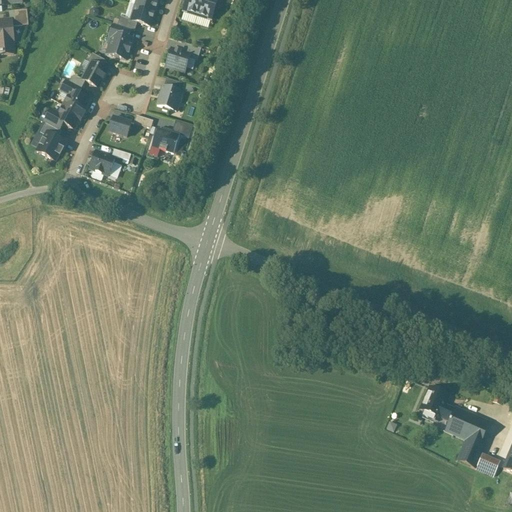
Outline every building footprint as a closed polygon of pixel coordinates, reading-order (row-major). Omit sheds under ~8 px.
[(137,0),(135,7),(155,13),(157,8),(156,8),(158,0),(137,0)] [(186,0),(183,13),(189,15),(190,16),(196,18),(202,0),(186,0)] [(217,0),(202,0),(196,18),(203,20),(204,19),(211,21),(217,0)] [(155,13),(135,7),(131,21),(131,22),(137,24),(150,28),(153,18),(154,18),(155,13)] [(26,11),(13,12),(14,21),(11,21),(12,28),(28,27),(26,11)] [(131,21),(120,18),(117,27),(130,31),(134,33),(137,24),(131,22),(131,21)] [(11,21),(0,22),(0,56),(14,55),(12,43),(13,43),(12,28),(11,21)] [(117,27),(113,26),(109,39),(111,40),(113,35),(127,39),(130,31),(117,27)] [(127,39),(113,35),(111,40),(106,56),(126,62),(128,54),(130,48),(132,41),(127,39)] [(201,50),(185,46),(183,54),(190,56),(189,60),(197,63),(201,50)] [(183,54),(172,51),(169,58),(169,57),(169,58),(169,60),(168,60),(169,60),(166,69),(184,75),(189,60),(190,56),(183,54)] [(106,62),(92,55),(87,63),(90,65),(91,64),(102,70),(106,62)] [(102,70),(91,64),(90,65),(82,81),(98,89),(106,73),(102,70)] [(81,90),(66,82),(61,90),(69,95),(71,92),(78,96),(81,90)] [(183,86),(176,83),(174,90),(181,92),(183,86)] [(182,94),(163,88),(157,107),(163,109),(162,112),(169,114),(170,112),(176,113),(182,94)] [(69,95),(63,107),(82,118),(85,113),(84,113),(89,102),(78,96),(71,92),(69,95)] [(82,118),(63,107),(55,121),(62,125),(74,131),(79,121),(80,122),(82,118)] [(55,121),(47,116),(43,124),(45,125),(58,132),(62,125),(55,121)] [(153,123),(136,117),(133,125),(151,131),(153,123)] [(131,125),(113,119),(109,133),(127,139),(131,125)] [(58,132),(45,125),(40,135),(45,137),(47,134),(57,140),(61,133),(58,132)] [(176,139),(158,133),(154,148),(172,154),(176,139)] [(45,137),(37,153),(54,163),(58,156),(59,157),(62,151),(61,150),(64,144),(57,140),(47,134),(45,137)] [(114,161),(95,153),(89,170),(95,173),(95,174),(101,176),(101,175),(108,178),(114,161)] [(448,396),(429,388),(420,411),(438,418),(448,422),(452,413),(441,409),(446,396),(447,397),(448,396)] [(476,417),(454,407),(452,413),(448,422),(444,432),(465,442),(476,417)] [(465,442),(456,462),(474,470),(483,449),(479,447),(489,423),(476,417),(465,442)] [(390,423),(386,431),(393,434),(397,426),(390,423)] [(511,449),(503,469),(511,473),(511,449)] [(497,468),(479,461),(476,470),(493,477),(497,468)]
